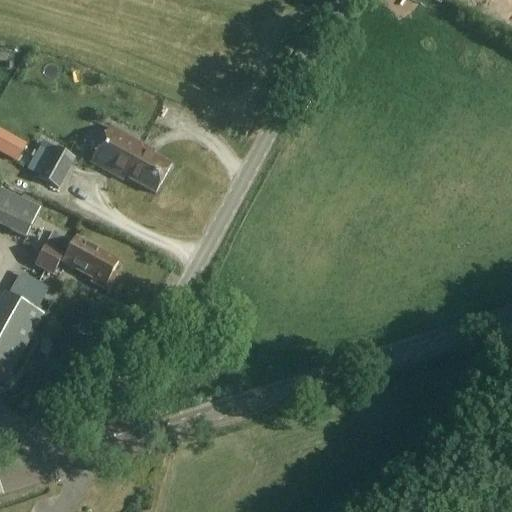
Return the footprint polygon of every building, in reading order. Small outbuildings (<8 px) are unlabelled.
[(124,182),(125,179),(155,195),(172,166),(154,157),(156,154),(112,129),(92,165),(124,182)] [(54,149),(36,179),(58,191),(75,161),(54,149)] [(0,193),(0,230),(27,242),(41,212),(0,193)] [(74,246),(54,235),(37,267),(54,277),(61,263),(93,280),(92,283),(108,291),(117,274),(114,273),(119,264),(76,241),(74,246)] [(7,298),(0,310),(0,386),(5,389),(44,318),(7,298)]
